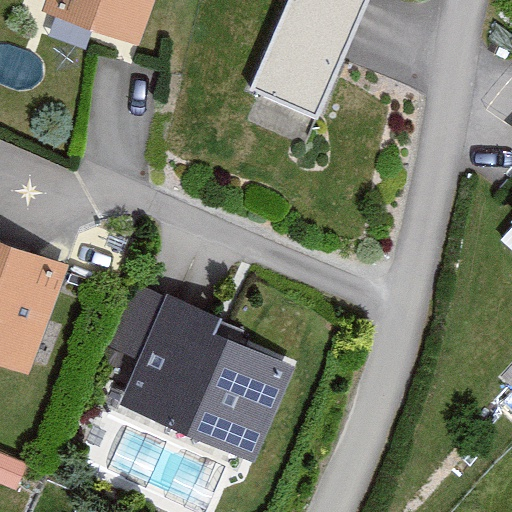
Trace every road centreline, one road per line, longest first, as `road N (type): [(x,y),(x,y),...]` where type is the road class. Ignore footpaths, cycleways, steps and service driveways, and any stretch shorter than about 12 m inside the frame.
road 1 (residential): [(355,511),(415,308),(463,0)]
road 2 (unknown): [(415,308),(130,204),(95,200),(56,212),(0,192)]
